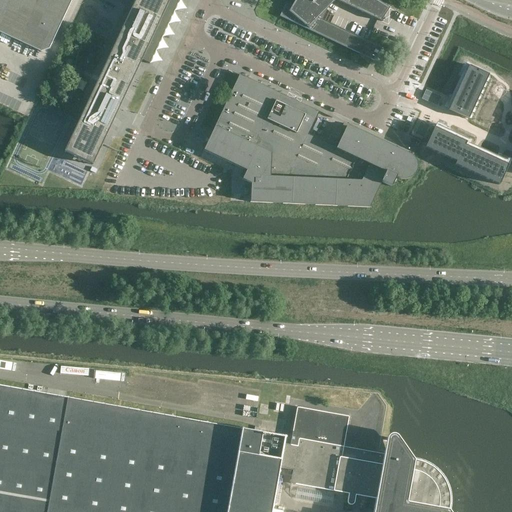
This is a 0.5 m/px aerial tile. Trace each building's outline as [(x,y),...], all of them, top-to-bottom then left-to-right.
[(0,0),(0,32),(41,52),(49,49),(72,0),(0,0)] [(179,0),(135,0),(64,152),(93,165),(142,60),(149,64),(179,0)] [(384,49),(339,28),(330,24),(334,16),(325,9),(332,0),(335,0),(381,21),(386,14),(389,8),(376,0),(298,0),(293,6),(286,3),(280,16),(360,54),(359,55),(358,55),(368,63),(371,59),(378,62),(376,61),(381,48),(384,50),(384,49)] [(469,65),(448,110),(468,119),(489,75),(469,65)] [(239,74),(213,130),(204,150),(246,171),(242,179),(251,184),(250,202),(369,208),(382,182),(391,187),(396,178),(397,179),(398,179),(399,179),(400,180),(403,180),(404,180),(406,180),(408,179),(409,179),(411,178),(412,177),(413,176),(414,176),(415,174),(415,173),(416,171),(416,170),(417,169),(417,168),(417,166),(417,165),(417,164),(416,163),(416,162),(415,161),(414,159),(414,158),(413,157),(412,156),(410,155),(347,125),(336,148),(308,135),(319,112),(239,74)] [(434,129),(425,148),(456,162),(455,165),(499,185),(508,165),(465,146),(466,142),(434,128),(434,129)] [(271,511),(272,508),(273,507),(273,506),(272,505),(276,485),(277,485),(280,469),(280,468),(293,470),(291,482),(291,483),(292,484),(348,494),(347,501),(354,503),(354,502),(356,492),(362,493),(362,495),(363,497),(376,499),(373,511),(448,511),(450,507),(450,504),(450,500),(450,496),(449,492),(449,489),(447,485),(446,482),(444,478),(442,475),(439,472),(437,470),(434,467),(431,465),(427,463),(424,462),(420,461),(417,460),(343,447),(348,418),(347,416),(298,408),(297,409),(290,445),(284,444),(284,439),(285,438),(286,437),(285,436),(284,436),(283,436),(243,429),(243,428),(241,428),(240,429),(208,423),(207,422),(206,422),(205,423),(173,417),(172,416),(171,416),(170,417),(139,411),(138,410),(137,410),(136,411),(104,405),(103,404),(102,404),(101,404),(69,399),(68,398),(67,398),(66,398),(34,393),(33,392),(32,391),(31,392),(0,386),(0,511),(271,511)]
